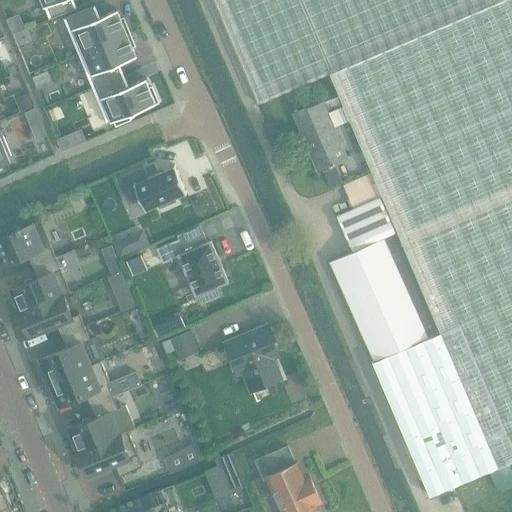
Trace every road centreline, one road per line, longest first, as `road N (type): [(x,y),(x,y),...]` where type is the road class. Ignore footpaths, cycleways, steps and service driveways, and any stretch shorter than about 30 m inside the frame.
road 1 (residential): [(158,0),(384,511)]
road 2 (unclassified): [(424,511),(205,0)]
road 3 (residential): [(59,511),(13,398)]
